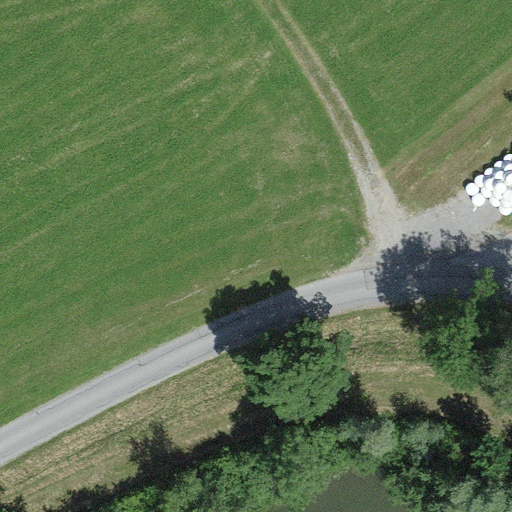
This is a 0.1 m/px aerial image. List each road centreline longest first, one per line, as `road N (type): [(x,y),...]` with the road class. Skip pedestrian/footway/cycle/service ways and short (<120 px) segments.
road 1 (unclassified): [(511,287),(386,284),(290,312),(0,440)]
road 2 (track): [(386,284),(386,215),(316,69),(270,0)]
